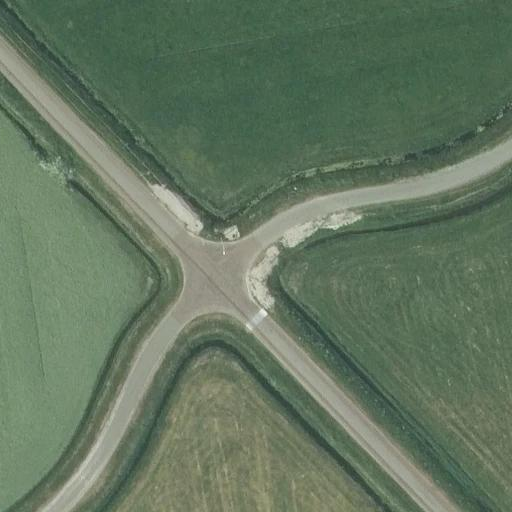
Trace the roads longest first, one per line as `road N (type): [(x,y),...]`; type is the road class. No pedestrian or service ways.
road 1 (unclassified): [(215,279),(300,214),(437,184),(511,148)]
road 2 (tertiary): [(439,511),(215,279)]
road 3 (tertiary): [(215,279),(0,55)]
road 4 (unclassified): [(56,511),(105,448),(158,340),(215,279)]
